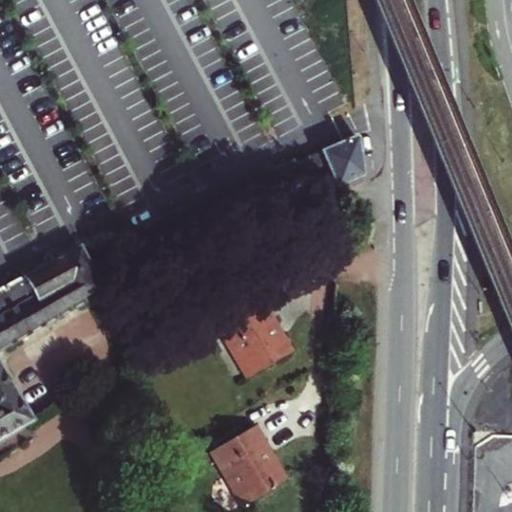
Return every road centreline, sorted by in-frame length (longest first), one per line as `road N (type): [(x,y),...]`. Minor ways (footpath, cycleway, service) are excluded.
road 1 (secondary): [(432,511),(448,170),(436,0)]
road 2 (secondary): [(394,0),(401,219),(396,511)]
